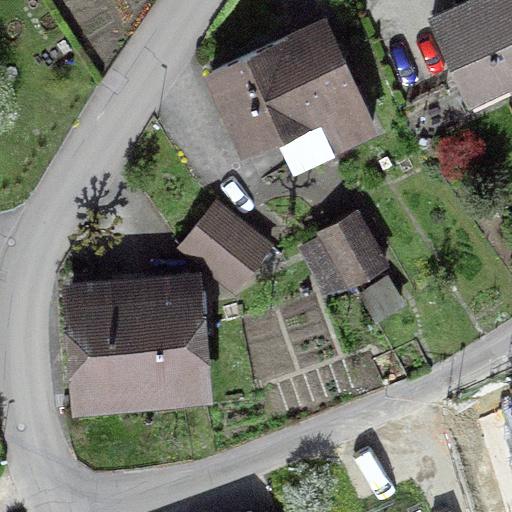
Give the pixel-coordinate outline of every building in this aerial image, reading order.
[(511,0),(452,0),(433,9),(477,105),(511,88),(511,0)] [(322,9),(204,65),(246,154),(302,128),(315,156),(378,127),(322,9)] [(219,201),(182,240),(234,288),(270,250),(219,201)] [(357,209),(314,231),(344,289),(387,267),(357,209)] [(191,286),(71,299),(81,387),(158,379),(160,396),(202,391),(191,286)] [(511,469),(502,473),(511,500),(511,469)]
